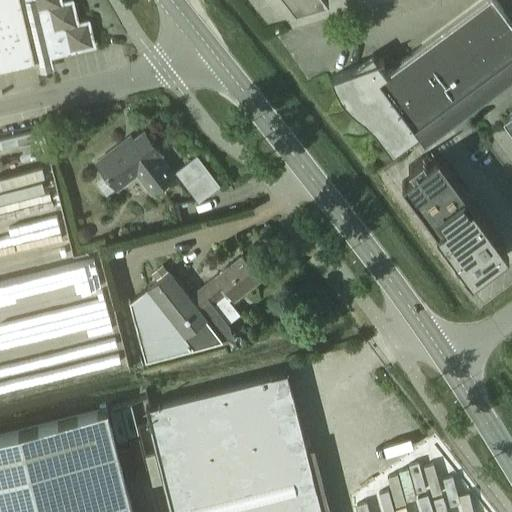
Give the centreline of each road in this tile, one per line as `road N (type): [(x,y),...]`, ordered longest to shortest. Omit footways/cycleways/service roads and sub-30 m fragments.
road 1 (secondary): [(447,365),(200,42)]
road 2 (unclassified): [(0,110),(164,70),(200,42)]
road 3 (secondary): [(511,467),(447,365)]
